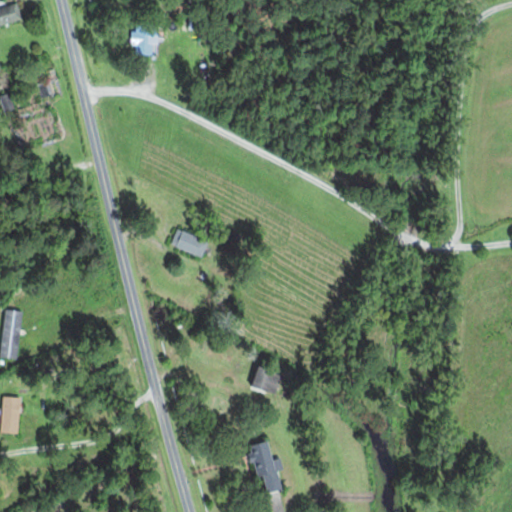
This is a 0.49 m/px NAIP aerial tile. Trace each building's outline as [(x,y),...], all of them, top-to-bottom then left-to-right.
[(0,8),(0,26),(23,20),(19,3),(0,8)] [(137,23),(137,55),(158,55),(158,23),(137,23)] [(171,245),(204,258),(210,242),(178,229),(171,245)] [(282,374),(259,367),(252,387),(276,395),(282,374)] [(21,397),(3,397),(3,434),(21,434),(21,397)] [(265,495),(283,490),(270,441),(252,446),(265,495)]
